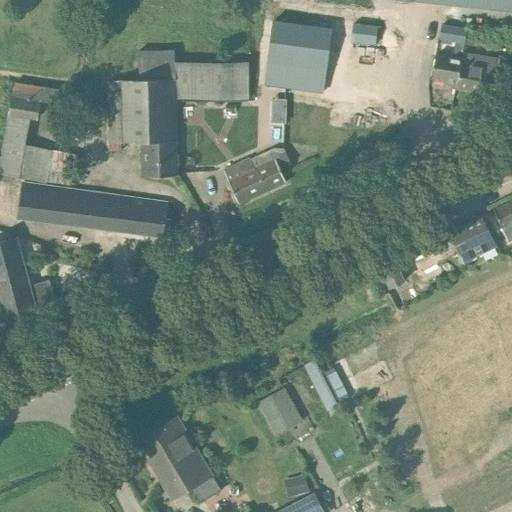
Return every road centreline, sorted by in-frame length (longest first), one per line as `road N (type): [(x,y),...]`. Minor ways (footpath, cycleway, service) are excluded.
road 1 (residential): [(511,125),(464,139),(0,360)]
road 2 (secondary): [(52,375),(511,165)]
road 3 (unclassified): [(131,511),(52,375)]
